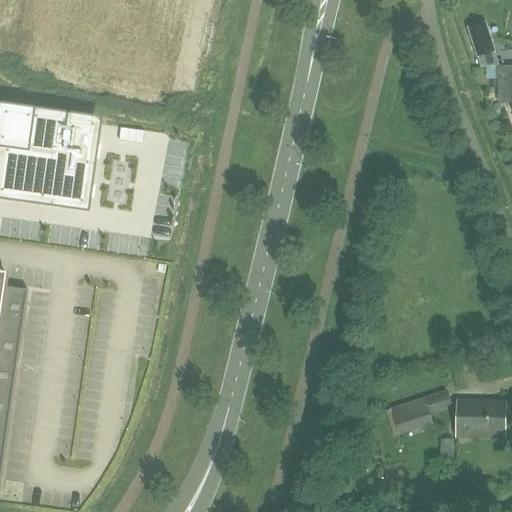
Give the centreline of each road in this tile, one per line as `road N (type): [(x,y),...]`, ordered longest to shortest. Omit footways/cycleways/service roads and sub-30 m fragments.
road 1 (tertiary): [(306,85),(212,461)]
road 2 (residential): [(511,250),(445,73),(427,0)]
